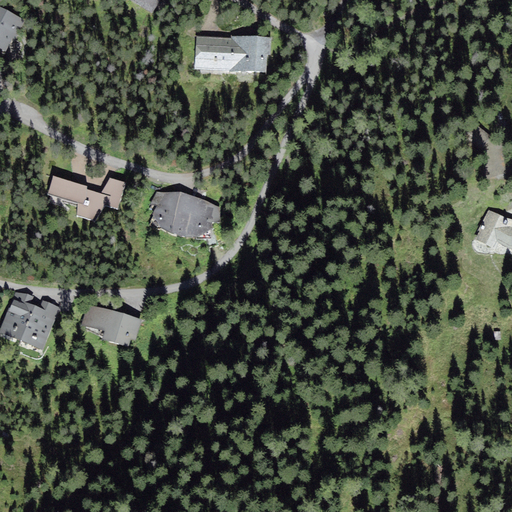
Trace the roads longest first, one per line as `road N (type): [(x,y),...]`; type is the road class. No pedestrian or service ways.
road 1 (residential): [(311,74),(256,214),(233,252),(180,292),(29,291),(0,280)]
road 2 (residential): [(311,74),(236,163),(188,180),(90,151),(0,99)]
road 3 (residential): [(231,0),(311,41),(311,74)]
